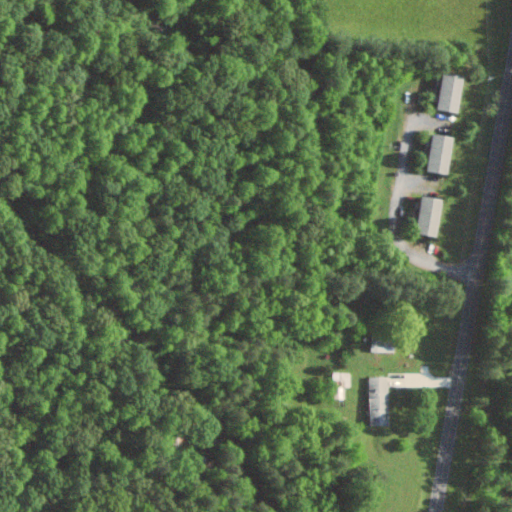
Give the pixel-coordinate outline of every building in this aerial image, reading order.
[(432,109),(452,113),(459,76),(439,72),(432,109)] [(446,138),(424,134),(418,172),(440,175),(446,138)] [(429,238),(436,200),(414,196),(407,233),(429,238)] [(329,373),(330,399),(340,399),(340,387),(347,387),(347,373),(329,373)] [(365,426),(384,426),(384,377),(364,378),(365,426)]
